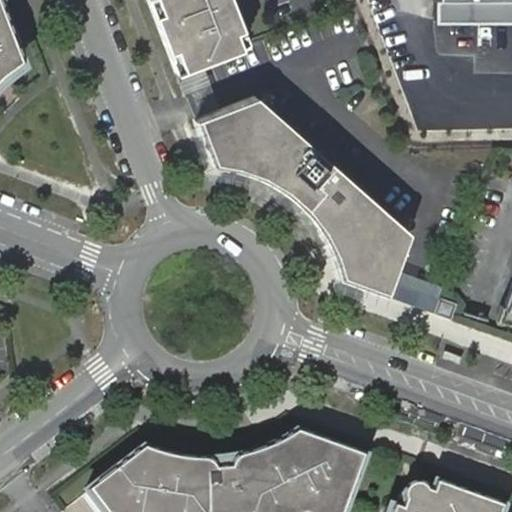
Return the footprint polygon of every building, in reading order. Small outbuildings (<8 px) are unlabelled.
[(146,0),(175,72),(250,43),(232,0),(146,0)] [(511,19),(511,0),(430,0),(431,20),(511,19)] [(0,79),(5,74),(21,62),(0,7),(0,79)] [(394,269),(407,232),(254,96),(193,119),(210,165),(231,168),(247,173),(264,180),(280,190),(298,205),(307,215),(316,227),(328,249),(333,262),(337,278),(384,295),(394,269)] [(460,139),(462,107),(430,105),(428,137),(460,139)] [(442,286),(394,269),(384,295),(432,312),(438,296),(442,286)] [(511,281),(499,315),(511,319),(511,281)] [(456,302),(438,296),(432,312),(450,319),(456,302)] [(139,453),(62,511),(61,511),(340,511),(359,461),(291,437),(262,453),(252,457),(231,462),(227,465),(224,471),(210,473),(208,469),(202,465),(182,464),(166,461),(139,453)] [(389,511),(388,511),(499,511),(434,488),(431,497),(426,496),(423,493),(418,490),(409,491),(406,492),(401,499),(400,503),(401,507),(398,511),(389,511)]
